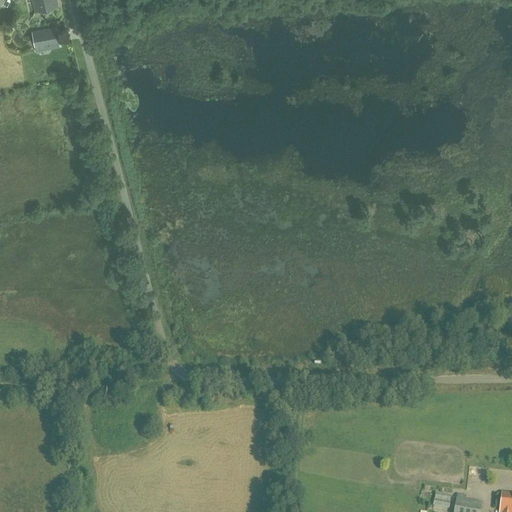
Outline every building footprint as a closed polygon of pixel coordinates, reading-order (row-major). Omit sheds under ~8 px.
[(32,0),(35,11),(59,6),(57,0),(32,0)] [(59,42),(55,26),(32,31),(35,47),(59,42)] [(399,462),(395,489),(412,492),(414,481),(416,481),(417,473),(414,472),(415,465),(399,462)] [(511,511),(511,494),(502,494),(499,511),(511,511)] [(456,502),(454,511),(480,511),(482,506),(465,503),(466,497),(457,495),(456,499),(456,502)]
